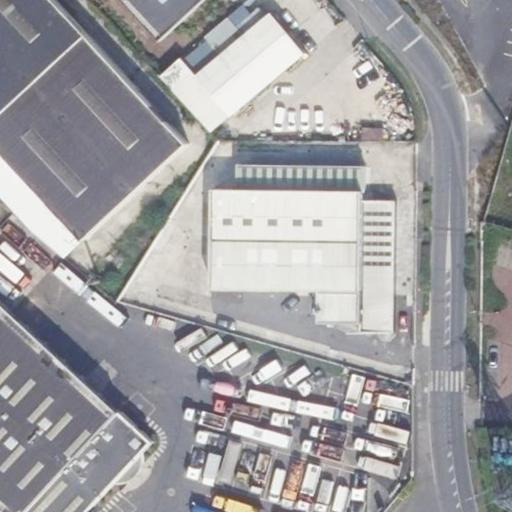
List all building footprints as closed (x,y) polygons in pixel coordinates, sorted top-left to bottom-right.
[(189,143),(55,0),(0,0),(0,145),(86,238),(189,143)] [(205,0),(129,0),(165,38),(205,0)] [(272,11),(196,75),(231,116),(307,52),(272,11)] [(238,164),(238,190),(366,192),(366,166),(238,164)] [(366,192),(238,190),(216,191),(215,291),(321,292),(321,323),(362,323),(362,335),(397,335),(398,200),(365,200),(366,192)] [(89,511),(155,438),(0,296),(0,501),(11,511),(89,511)]
